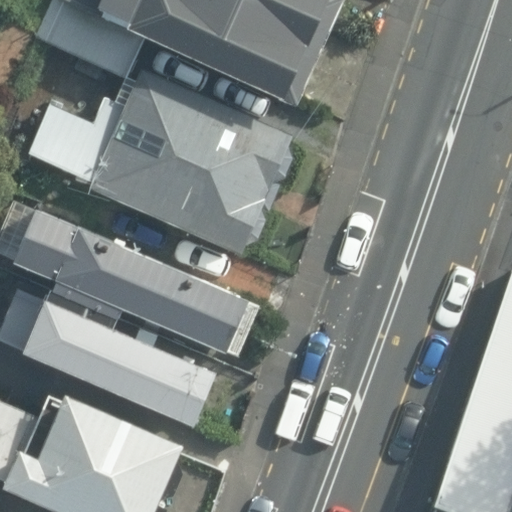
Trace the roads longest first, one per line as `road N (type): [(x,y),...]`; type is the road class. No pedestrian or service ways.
road 1 (secondary): [(314,511),(499,0)]
road 2 (motorway): [(330,0),(354,511)]
